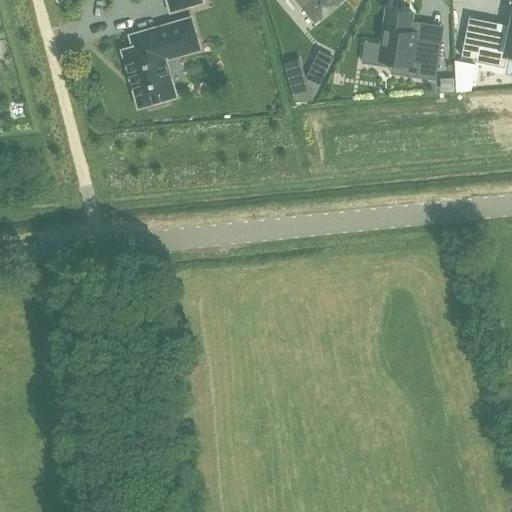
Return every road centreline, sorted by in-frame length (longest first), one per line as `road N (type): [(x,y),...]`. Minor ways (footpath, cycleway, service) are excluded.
road 1 (unclassified): [(103,246),(511,205)]
road 2 (unclassified): [(130,511),(103,246)]
road 3 (residential): [(103,246),(36,0)]
